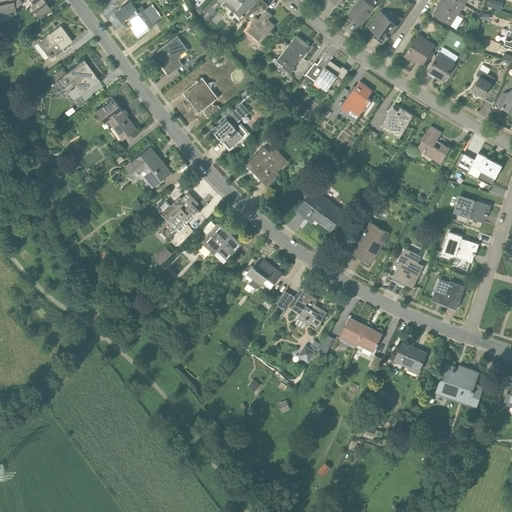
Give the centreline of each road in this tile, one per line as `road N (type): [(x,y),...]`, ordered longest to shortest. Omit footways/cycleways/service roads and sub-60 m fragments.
road 1 (residential): [(467,337),(349,284),(277,236),(186,146),(76,0)]
road 2 (residential): [(511,148),(379,69)]
road 3 (residential): [(467,337),(511,201)]
